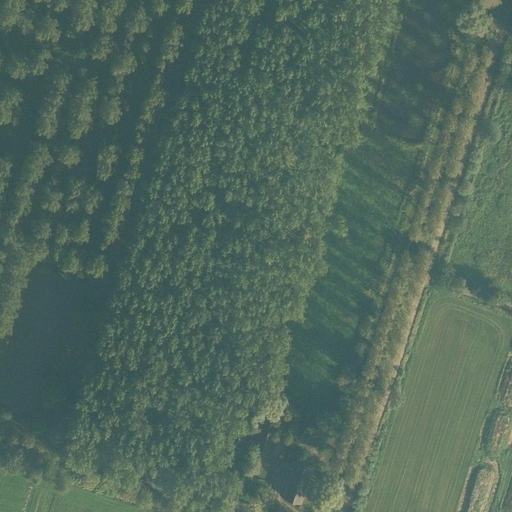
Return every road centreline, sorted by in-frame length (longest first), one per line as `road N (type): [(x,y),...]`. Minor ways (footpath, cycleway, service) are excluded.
road 1 (track): [(511,5),(423,277)]
road 2 (track): [(265,511),(0,428)]
road 3 (track): [(423,277),(345,511)]
